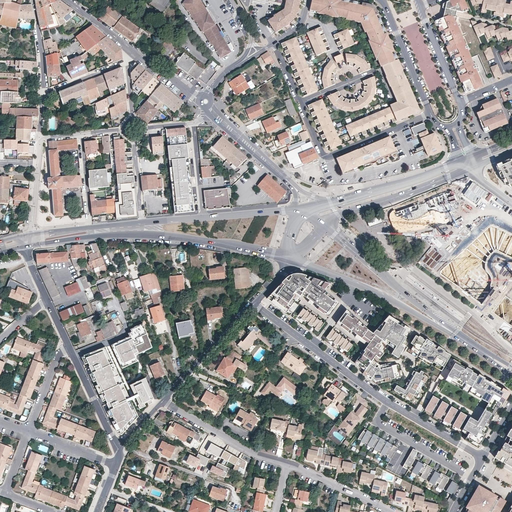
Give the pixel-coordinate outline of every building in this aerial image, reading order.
[(11,3),(5,3),(1,15),(2,15),(8,17),(18,19),(21,5),(22,0),(18,0),(17,4),(11,2),(11,3)] [(47,0),(37,0),(36,1),(36,6),(37,9),(46,6),(49,5),(47,0)] [(232,52),(202,0),(185,0),(183,3),(188,11),(189,10),(195,21),(196,20),(203,32),(204,31),(212,44),(213,44),(221,58),(232,52)] [(299,0),(285,0),(284,4),(289,5),(288,9),(284,7),(283,8),(282,9),(273,14),(273,15),(267,19),(269,23),(269,27),(275,28),(276,30),(279,29),(286,24),(285,22),(287,20),(292,18),(295,16),(296,13),(296,11),(294,11),(295,7),(298,7),(299,1),(299,0)] [(372,4),(370,3),(361,2),(354,0),(311,0),(309,10),(358,21),(360,22),(375,59),(377,58),(380,66),(382,65),(384,64),(396,59),(397,58),(394,50),(381,20),(377,9),(376,8),(375,6),(373,5),(372,4)] [(465,2),(464,0),(455,0),(447,3),(446,9),(457,12),(464,13),(465,10),(468,9),(465,2)] [(492,3),(488,3),(488,0),(483,0),(482,3),(482,4),(481,9),(485,10),(485,8),(490,9),(492,3)] [(496,2),(496,4),(492,3),(490,9),(496,11),(495,12),(499,13),(500,7),(501,0),(497,0),(498,1),(496,2)] [(509,7),(505,6),(506,5),(505,3),(505,1),(505,0),(501,0),(500,7),(499,13),(502,14),(503,12),(507,13),(508,8),(509,7)] [(65,23),(63,19),(73,10),(68,6),(62,2),(56,4),(55,2),(50,4),(51,6),(52,9),(54,8),(58,13),(55,15),(60,26),(65,23)] [(18,19),(23,19),(32,19),(35,19),(33,13),(32,5),(21,5),(18,19)] [(49,7),(49,5),(46,6),(37,9),(39,19),(40,26),(41,27),(45,26),(46,29),(57,26),(55,22),(53,22),(49,7)] [(52,9),(51,6),(49,7),(53,22),(55,22),(57,26),(60,26),(55,15),(52,9)] [(102,20),(110,25),(124,36),(132,42),(141,30),(123,17),(109,6),(105,11),(100,18),(102,20)] [(444,19),(449,17),(456,18),(457,16),(457,12),(446,9),(445,13),(444,19)] [(2,15),(0,21),(0,24),(16,28),(16,27),(18,19),(8,17),(2,15)] [(444,19),(439,21),(444,33),(452,52),(453,52),(454,53),(456,52),(457,54),(455,55),(456,57),(454,57),(456,62),(460,72),(462,71),(462,73),(464,72),(465,74),(463,75),(463,76),(462,77),(464,81),(467,89),(469,88),(471,92),(481,88),(482,85),(481,82),(477,74),(480,72),(477,65),(477,64),(476,63),(475,64),(474,64),(472,59),(468,52),(470,51),(468,47),(466,48),(465,47),(466,46),(466,45),(464,41),(464,40),(457,23),(458,18),(456,18),(449,17),(444,19)] [(473,25),(476,33),(479,32),(480,33),(483,32),(482,30),(484,29),(481,22),(477,24),(476,21),(473,20),(471,20),(473,25)] [(436,22),(444,41),(452,61),(460,80),(466,94),(469,93),(467,89),(464,81),(462,77),(460,72),(456,62),(454,57),(452,52),(444,33),(439,21),(436,22)] [(484,30),(485,31),(487,36),(490,35),(493,34),(492,31),(494,30),(492,25),(488,27),(486,23),(482,22),(481,22),(484,29),(484,30)] [(93,25),(77,37),(87,52),(88,51),(91,48),(98,43),(106,37),(99,31),(93,25)] [(494,30),(495,33),(497,38),(500,37),(504,36),(503,33),(505,32),(502,27),(498,29),(497,26),(492,25),(494,30)] [(323,42),(321,43),(319,40),(321,39),(325,37),(324,33),(320,35),(318,36),(316,32),(318,31),(322,30),(321,26),(306,32),(309,39),(311,39),(313,42),(311,43),(316,55),(324,51),(323,47),(325,46),(329,45),(327,41),(323,42)] [(506,35),(507,38),(510,36),(511,36),(511,29),(509,31),(507,28),(502,27),(505,32),(505,33),(506,35)] [(335,38),(338,36),(341,35),(342,39),(340,40),(336,41),(338,46),(342,44),(344,43),(345,47),(354,43),(348,28),(333,34),(335,38)] [(441,90),(420,29),(408,33),(428,94),(441,90)] [(144,33),(141,30),(132,42),(133,43),(135,44),(144,33)] [(122,50),(118,47),(106,37),(98,43),(91,48),(95,54),(102,49),(109,57),(115,62),(123,59),(122,50)] [(52,38),(43,41),(45,48),(46,56),(58,53),(57,49),(56,42),(53,43),(52,38)] [(296,67),(298,66),(299,70),(297,71),(293,72),(294,75),(295,76),(299,75),(301,74),(303,77),(300,78),(296,80),(298,84),(302,82),(304,81),(306,85),(304,86),(299,88),(301,92),(305,90),(308,89),(309,93),(315,91),(318,89),(316,85),(314,86),(312,82),(314,81),(313,78),(310,79),(309,75),(311,74),(309,70),(307,71),(306,67),(308,66),(306,63),(304,64),(303,60),(305,59),(303,55),(301,56),(299,53),(301,52),(300,48),(297,49),(296,45),(298,44),(297,40),(294,41),(293,38),(281,43),(281,45),(282,47),(286,45),(288,44),(290,48),(288,49),(284,50),(285,54),(290,52),(291,52),(293,55),(291,56),(287,58),(289,61),(293,60),(295,59),(296,63),(294,64),(290,65),(292,69),(296,67)] [(511,47),(509,48),(509,51),(507,51),(500,54),(502,58),(509,55),(510,59),(511,60),(511,59),(511,47)] [(268,52),(261,56),(266,64),(270,62),(272,65),(275,63),(268,52)] [(47,66),(59,65),(58,56),(57,53),(46,56),(47,66)] [(184,53),(176,64),(188,73),(189,72),(197,77),(200,74),(201,75),(205,69),(191,58),(184,53)] [(343,58),(341,53),(333,56),(336,61),(343,58)] [(352,65),(353,62),(355,63),(353,65),(356,68),(359,66),(360,68),(357,69),(359,73),(370,68),(365,60),(356,54),(345,53),(346,61),(348,62),(348,64),(352,65)] [(81,57),(81,56),(70,61),(72,65),(67,67),(72,79),(75,78),(89,73),(81,57)] [(419,110),(416,103),(404,75),(397,58),(396,59),(399,66),(407,87),(411,96),(411,97),(412,100),(413,99),(417,111),(419,110)] [(333,74),(330,74),(331,71),(334,73),(336,69),(334,68),(335,66),(330,59),(323,67),(321,78),(322,85),(323,87),(334,83),(332,79),(330,80),(330,78),(334,78),(333,74)] [(384,64),(386,71),(399,66),(396,59),(384,64)] [(11,61),(11,66),(16,69),(21,69),(23,69),(37,70),(37,62),(11,61)] [(146,71),(142,67),(138,64),(136,62),(131,64),(132,86),(146,71)] [(384,64),(382,65),(392,88),(397,101),(398,100),(386,71),(384,64)] [(48,70),(48,76),(59,76),(61,74),(59,65),(47,66),(48,70)] [(399,66),(386,71),(398,100),(405,115),(410,112),(411,114),(417,111),(413,99),(412,100),(411,97),(411,96),(407,87),(399,66)] [(124,76),(123,67),(105,74),(104,75),(109,89),(109,90),(111,96),(126,89),(124,76)] [(154,77),(150,75),(150,74),(146,71),(132,86),(133,91),(138,96),(143,90),(154,77)] [(109,89),(104,75),(94,79),(100,96),(104,95),(103,91),(109,89)] [(242,75),(229,82),(237,95),(250,88),(242,75)] [(359,99),(357,101),(355,102),(354,99),(350,98),(350,102),(348,102),(349,99),(345,98),(344,101),(342,100),(344,98),(341,95),(338,97),(337,96),(339,94),(338,90),(330,93),(327,95),(332,104),(340,109),(350,110),(360,108),(368,103),(374,95),(376,86),(374,76),(362,81),(364,84),(367,83),(368,85),(363,85),(363,89),(366,90),(366,92),(362,91),(361,94),(364,95),(362,97),(359,95),(357,97),(359,99)] [(150,97),(161,84),(158,81),(154,77),(143,90),(150,97)] [(86,82),(84,83),(90,101),(100,96),(94,79),(87,81),(86,82)] [(0,91),(8,92),(18,92),(18,81),(0,80),(0,91)] [(90,101),(84,83),(78,85),(66,90),(60,92),(63,105),(71,102),(76,100),(78,104),(83,102),(85,107),(91,105),(90,101)] [(173,94),(166,88),(161,84),(150,97),(147,100),(158,109),(164,103),(174,113),(183,103),(179,99),(173,94)] [(126,91),(126,89),(111,96),(114,104),(115,106),(127,101),(126,95),(126,91)] [(0,99),(1,99),(1,103),(5,103),(18,104),(18,92),(8,92),(0,91),(0,99)] [(287,108),(293,105),(288,92),(286,93),(289,100),(284,101),(287,108)] [(91,105),(95,103),(101,100),(100,96),(90,101),(91,105)] [(501,110),(496,97),(480,104),(482,108),(478,110),(484,125),(482,126),(483,128),(488,130),(507,122),(502,112),(500,112),(499,111),(501,110)] [(101,100),(95,103),(96,106),(95,106),(96,114),(105,113),(105,110),(109,109),(109,105),(107,98),(101,100)] [(323,129),(325,128),(326,132),(324,133),(320,135),(322,138),(326,137),(328,136),(329,139),(327,140),(323,142),(324,143),(325,146),(329,144),(331,143),(333,148),(341,144),(340,140),(337,141),(336,137),(338,136),(336,132),(334,133),(333,129),(335,129),(333,125),(331,126),(329,122),(332,121),(330,118),(328,119),(326,115),(328,114),(327,110),(325,111),(323,107),(325,106),(324,103),(322,104),(320,99),(316,101),(307,105),(309,109),(313,107),(315,106),(317,110),(315,111),(311,112),(313,117),(317,115),(318,114),(320,117),(318,118),(314,120),(316,124),(319,122),(322,121),(323,124),(321,125),(317,127),(318,129),(319,131),(323,129)] [(147,100),(144,104),(135,114),(147,124),(158,109),(147,100)] [(390,106),(391,108),(396,120),(405,116),(405,115),(398,100),(397,101),(389,104),(390,106)] [(109,109),(111,118),(128,110),(127,104),(127,101),(115,106),(109,109)] [(263,114),(259,104),(247,110),(251,119),(263,114)] [(293,105),(287,108),(291,116),(297,114),(293,105)] [(372,125),(371,123),(374,122),(375,124),(377,128),(380,127),(381,126),(379,122),(378,120),(382,119),(383,121),(385,125),(388,123),(387,119),(386,117),(390,116),(390,118),(392,122),(396,120),(391,108),(387,109),(386,107),(382,109),(383,111),(379,112),(379,110),(375,112),(376,114),(372,115),(371,113),(368,115),(369,117),(365,119),(364,117),(360,118),(361,120),(357,122),(356,120),(352,121),(353,123),(349,125),(349,123),(345,124),(348,133),(352,131),(353,133),(354,137),(358,136),(357,131),(356,129),(359,128),(360,130),(362,134),(366,133),(364,128),(363,126),(367,125),(368,127),(370,131),(374,129),(372,125)] [(12,109),(5,109),(0,108),(0,115),(12,116),(17,116),(18,109),(12,109)] [(484,125),(478,110),(476,111),(484,131),(488,130),(483,128),(482,126),(484,125)] [(17,117),(17,129),(27,129),(32,129),(32,117),(17,117)] [(274,117),(263,122),(268,132),(282,126),(280,121),(276,123),(274,117)] [(425,123),(412,129),(415,137),(420,135),(428,132),(425,123)] [(186,128),(162,130),(162,134),(167,134),(175,213),(195,211),(186,128)] [(17,129),(16,140),(18,140),(22,140),(29,141),(36,141),(36,135),(37,129),(32,129),(27,129),(17,129)] [(291,141),(287,132),(278,136),(279,139),(282,145),(291,141)] [(428,132),(420,135),(425,147),(426,150),(429,157),(443,151),(436,134),(430,137),(428,132)] [(125,144),(124,139),(121,139),(119,139),(119,137),(118,134),(114,135),(115,148),(125,147),(125,144)] [(111,153),(110,139),(110,135),(102,136),(104,154),(111,153)] [(378,156),(383,154),(384,156),(388,154),(387,152),(394,150),(394,149),(393,147),(388,135),(381,138),(382,140),(378,141),(378,140),(367,144),(368,146),(364,147),(364,146),(355,149),(349,152),(350,153),(346,154),(346,153),(336,157),(335,157),(339,166),(343,165),(345,170),(351,167),(352,169),(356,167),(356,166),(362,163),(369,160),(370,162),(373,160),(373,158),(378,156)] [(222,136),(213,147),(228,159),(237,149),(230,143),(225,139),(222,136)] [(163,137),(152,138),(153,155),(165,154),(164,149),(163,142),(163,138),(163,137)] [(61,177),(59,160),(58,150),(78,149),(78,145),(78,143),(77,139),(66,140),(49,142),(50,150),(49,150),(51,178),(48,178),(49,184),(49,189),(53,189),(55,216),(58,216),(63,216),(62,204),(62,195),(65,195),(64,188),(66,188),(67,188),(80,187),(82,187),(81,175),(61,177)] [(17,150),(18,144),(18,140),(16,140),(5,140),(5,143),(1,143),(0,152),(4,152),(4,149),(17,150)] [(29,141),(22,140),(22,144),(18,144),(17,150),(17,153),(29,153),(29,154),(34,154),(34,150),(35,146),(29,146),(29,141)] [(294,168),(304,164),(313,160),(314,163),(318,161),(317,158),(318,158),(311,142),(306,143),(304,140),(302,141),(288,146),(289,151),(285,153),(289,163),(293,164),(294,168)] [(85,142),(86,154),(97,153),(97,149),(97,146),(96,141),(85,142)] [(388,154),(397,150),(395,146),(393,147),(394,149),(394,150),(387,152),(388,154)] [(132,155),(132,152),(125,152),(125,147),(115,148),(116,157),(125,156),(128,156),(132,155)] [(225,161),(228,159),(213,147),(211,149),(225,161)] [(228,159),(237,168),(247,158),(242,153),(237,149),(228,159)] [(126,161),(125,156),(116,157),(117,166),(126,165),(133,164),(133,160),(128,161),(126,161)] [(203,178),(211,177),(209,159),(201,159),(202,173),(203,178)] [(228,159),(225,161),(235,170),(237,168),(228,159)] [(511,162),(499,167),(504,178),(506,177),(509,185),(511,184),(511,187),(511,159),(510,160),(511,162)] [(127,169),(126,165),(117,166),(117,174),(134,173),(134,169),(127,169)] [(108,173),(107,169),(89,170),(90,178),(91,178),(92,180),(89,181),(89,184),(92,184),(92,188),(109,187),(108,182),(108,179),(108,173)] [(231,178),(234,181),(240,176),(237,172),(231,178)] [(136,194),(134,173),(117,174),(119,192),(119,195),(115,195),(116,209),(137,207),(137,205),(136,199),(134,199),(133,196),(133,194),(136,194)] [(157,175),(142,176),(143,194),(147,194),(148,192),(148,191),(147,189),(154,189),(156,188),(156,190),(156,195),(159,195),(159,196),(159,197),(160,197),(161,197),(162,197),(163,197),(163,196),(164,196),(164,195),(162,179),(158,180),(157,175)] [(287,192),(275,182),(267,175),(266,176),(258,186),(278,203),(287,192)] [(0,188),(9,189),(10,183),(10,177),(0,176),(0,188)] [(10,189),(16,189),(14,199),(15,200),(26,201),(28,201),(29,191),(30,189),(20,188),(21,184),(10,183),(10,189)] [(0,202),(0,203),(9,203),(9,189),(0,188),(0,202)] [(229,205),(228,188),(204,191),(206,207),(223,205),(223,206),(229,205)] [(422,201),(394,211),(392,212),(390,214),(389,217),(391,223),(395,231),(400,234),(425,229),(442,226),(447,225),(450,223),(454,218),(456,213),(457,208),(456,203),(452,192),(450,191),(445,192),(437,195),(422,201)] [(90,192),(92,206),(93,215),(107,213),(106,200),(101,201),(101,198),(95,198),(94,192),(90,192)] [(105,196),(106,200),(107,213),(116,212),(116,209),(115,195),(105,196)] [(381,216),(367,220),(369,228),(383,224),(381,216)] [(511,234),(493,225),(490,226),(467,247),(442,270),(440,273),(441,274),(482,305),(493,288),(491,285),(491,281),(491,277),(489,274),(486,270),(485,264),(487,260),(490,255),(496,249),(511,257),(511,300),(506,297),(495,312),(511,324),(511,234)] [(97,275),(108,271),(97,243),(93,243),(96,252),(93,253),(89,254),(92,261),(97,275)] [(85,257),(83,244),(70,245),(70,252),(73,252),(73,253),(78,253),(78,258),(80,258),(85,257)] [(37,263),(44,263),(69,261),(72,261),(70,256),(69,252),(68,252),(37,254),(37,263)] [(70,252),(70,256),(72,261),(74,266),(78,266),(78,258),(78,253),(73,253),(73,252),(70,252)] [(209,269),(210,279),(225,278),(223,266),(217,267),(217,269),(209,269)] [(245,267),(234,268),(236,288),(248,287),(247,282),(246,282),(245,267)] [(39,271),(40,272),(49,291),(54,302),(61,298),(57,289),(47,268),(39,271)] [(156,272),(141,277),(145,292),(152,290),(153,293),(151,295),(152,299),(162,295),(156,272)] [(302,294),(314,278),(298,273),(294,273),(291,274),(288,276),(286,277),(280,284),(276,289),(267,298),(286,313),(296,300),(296,301),(298,298),(295,295),(296,293),(300,296),(302,294)] [(85,276),(79,278),(84,289),(90,287),(85,276)] [(127,299),(134,296),(128,280),(127,280),(125,276),(117,280),(118,283),(117,284),(122,295),(125,294),(127,299)] [(182,276),(170,277),(172,291),(184,289),(182,276)] [(84,289),(79,278),(76,279),(77,282),(81,291),(84,289)] [(339,303),(324,290),(330,284),(314,278),(302,294),(309,299),(317,305),(326,311),(324,314),(329,317),(339,303)] [(65,287),(69,296),(81,291),(77,282),(65,287)] [(98,286),(101,292),(103,291),(106,297),(112,294),(107,283),(98,286)] [(12,289),(9,297),(28,304),(33,292),(23,288),(19,287),(17,290),(12,289)] [(494,290),(490,296),(495,300),(500,294),(494,290)] [(487,297),(480,310),(487,313),(494,301),(487,297)] [(60,312),(63,320),(84,311),(81,303),(60,312)] [(160,305),(151,308),(155,323),(165,320),(160,305)] [(326,311),(317,305),(315,307),(324,314),(326,311)] [(223,317),(221,307),(206,309),(207,320),(214,319),(214,318),(216,317),(223,317)] [(135,311),(137,317),(146,314),(143,308),(135,311)] [(307,311),(304,308),(299,315),(302,317),(301,318),(305,321),(306,320),(311,313),(307,311)] [(370,331),(347,310),(337,323),(341,327),(343,324),(352,331),(369,344),(376,335),(373,334),(370,331)] [(314,316),(311,313),(306,320),(309,322),(308,323),(308,324),(311,326),(313,325),(317,318),(314,316)] [(382,340),(394,349),(391,354),(398,358),(406,346),(403,344),(412,330),(389,316),(373,334),(376,335),(382,340)] [(321,321),(317,318),(313,325),(316,327),(315,329),(318,331),(324,323),(321,321)] [(82,323),(78,325),(81,332),(78,333),(81,340),(87,338),(85,335),(91,333),(86,321),(85,319),(83,320),(82,320),(81,320),(82,323)] [(190,320),(177,323),(180,337),(189,335),(189,334),(194,332),(192,324),(191,324),(190,320)] [(101,330),(105,339),(118,333),(113,321),(99,326),(101,330)] [(132,331),(144,325),(143,323),(131,329),(132,331)] [(352,331),(343,324),(341,327),(350,333),(352,331)] [(144,325),(132,331),(128,333),(130,336),(127,338),(128,340),(113,347),(121,365),(137,358),(135,355),(139,353),(138,351),(151,344),(144,325)] [(252,328),(250,330),(251,331),(243,341),(241,340),(238,344),(245,350),(246,349),(256,337),(257,335),(269,346),(272,343),(269,340),(254,327),(252,326),(251,327),(252,328)] [(334,341),(339,334),(336,332),(332,329),(326,337),(330,340),(331,338),(334,341)] [(101,330),(97,332),(99,336),(96,337),(98,341),(105,339),(101,330)] [(352,331),(350,333),(367,346),(369,347),(371,345),(369,344),(352,331)] [(341,346),(346,339),(343,337),(339,334),(334,341),(333,342),(337,345),(338,343),(341,346)] [(375,357),(376,356),(380,359),(384,353),(379,350),(377,348),(379,344),(382,340),(376,335),(369,344),(371,345),(369,347),(365,352),(363,355),(361,358),(356,364),(365,371),(373,359),(375,357)] [(444,367),(451,355),(445,351),(441,348),(440,351),(431,346),(433,343),(430,341),(429,343),(428,342),(427,343),(425,342),(426,341),(417,335),(411,344),(414,345),(412,348),(421,353),(419,357),(422,359),(423,358),(430,362),(432,364),(433,362),(436,364),(437,363),(444,367)] [(13,348),(21,352),(27,354),(29,350),(32,342),(18,337),(13,348)] [(128,340),(127,338),(111,345),(113,347),(128,340)] [(37,344),(47,348),(48,343),(38,339),(37,344)] [(348,351),(353,344),(349,342),(346,339),(341,346),(340,347),(343,350),(344,350),(345,348),(348,351)] [(32,342),(29,350),(36,352),(33,360),(41,363),(47,348),(37,344),(32,342)] [(440,351),(441,348),(433,343),(431,346),(440,351)] [(138,351),(139,353),(152,347),(151,344),(138,351)] [(106,346),(103,348),(137,419),(139,416),(106,346)] [(108,412),(111,419),(114,418),(116,422),(121,432),(123,436),(137,419),(103,348),(85,356),(85,357),(88,364),(89,364),(91,367),(90,367),(91,369),(88,370),(92,379),(95,378),(97,382),(99,386),(100,389),(98,390),(100,395),(103,394),(104,397),(102,398),(104,403),(107,401),(108,404),(111,411),(108,412)] [(421,353),(412,348),(411,350),(417,354),(417,356),(419,357),(421,353)] [(231,349),(229,354),(237,358),(236,359),(239,360),(242,356),(231,349)] [(287,352),(281,361),(300,374),(306,366),(302,363),(304,360),(300,358),(298,360),(287,352)] [(216,370),(227,377),(231,372),(233,373),(237,366),(244,370),(247,365),(239,360),(236,359),(237,358),(229,354),(226,358),(225,357),(216,370)] [(385,365),(375,357),(373,359),(379,363),(375,367),(377,368),(378,366),(381,368),(380,369),(381,370),(382,370),(382,368),(384,368),(392,366),(391,365),(393,365),(393,363),(385,365)] [(137,358),(121,365),(122,368),(138,361),(137,358)] [(365,371),(363,374),(371,380),(372,378),(376,381),(385,379),(390,377),(391,379),(401,376),(398,363),(393,365),(391,365),(392,366),(384,368),(382,368),(382,370),(381,370),(380,369),(381,368),(378,366),(377,368),(375,367),(379,363),(373,359),(365,371)] [(44,364),(41,363),(33,360),(30,368),(41,372),(44,364)] [(164,374),(160,362),(151,366),(155,378),(164,374)] [(467,369),(454,362),(450,369),(452,370),(445,380),(450,383),(451,382),(452,380),(482,397),(481,399),(487,403),(483,409),(484,410),(492,415),(502,398),(505,400),(509,394),(504,391),(496,387),(490,383),(485,380),(479,376),(472,373),(473,372),(467,369)] [(437,363),(436,364),(434,367),(442,371),(444,367),(437,363)] [(37,381),(41,372),(30,368),(26,377),(37,381)] [(403,389),(405,390),(416,371),(428,378),(429,377),(423,373),(423,372),(421,370),(420,372),(415,369),(403,389)] [(403,389),(396,385),(393,390),(394,391),(394,392),(410,401),(412,398),(410,397),(411,394),(414,396),(417,397),(420,393),(415,390),(421,381),(425,383),(428,378),(416,371),(405,390),(403,389)] [(34,390),(37,381),(26,377),(23,386),(34,390)] [(63,378),(60,377),(55,391),(67,396),(72,382),(69,381),(63,378)] [(146,377),(130,385),(140,405),(145,403),(148,402),(152,400),(154,399),(146,377)] [(284,377),(275,387),(282,392),(285,389),(296,397),(301,391),(284,377)] [(482,397),(452,380),(451,382),(463,389),(462,390),(468,394),(469,392),(481,399),(482,397)] [(278,396),(282,392),(275,387),(269,382),(261,392),(266,396),(270,390),(278,396)] [(23,386),(20,394),(28,397),(31,398),(34,390),(23,386)] [(329,399),(330,397),(336,402),(337,401),(340,403),(346,396),(332,386),(332,387),(329,391),(325,396),(329,399)] [(67,396),(55,391),(50,405),(57,408),(61,410),(62,408),(67,396)] [(205,404),(206,402),(210,405),(210,406),(209,408),(218,412),(222,403),(215,399),(216,397),(206,391),(201,401),(205,404)] [(9,400),(10,397),(0,393),(0,406),(3,408),(6,409),(9,400)] [(487,427),(478,422),(470,418),(467,422),(464,421),(467,416),(461,412),(458,417),(455,415),(458,410),(452,407),(449,412),(446,410),(449,405),(442,401),(440,406),(437,404),(439,400),(433,396),(426,407),(433,411),(436,413),(442,416),(445,418),(451,422),(454,424),(460,427),(463,429),(465,427),(468,429),(467,431),(469,432),(468,434),(465,440),(471,443),(478,447),(488,428),(487,427)] [(19,397),(16,404),(11,403),(12,401),(9,400),(6,409),(21,414),(26,400),(19,397)] [(505,400),(502,398),(492,415),(484,410),(478,422),(487,427),(500,405),(502,405),(505,400)] [(343,415),(346,410),(339,404),(337,407),(343,415)] [(350,432),(368,409),(362,404),(356,412),(358,413),(356,416),(351,411),(344,420),(347,422),(343,428),(350,432)] [(60,421),(53,418),(56,411),(48,408),(43,423),(57,428),(60,421)] [(218,412),(209,408),(207,412),(216,417),(218,412)] [(258,419),(254,416),(255,414),(251,412),(249,414),(240,409),(233,422),(240,426),(247,430),(249,427),(253,429),(258,419)] [(57,428),(66,432),(70,421),(63,418),(62,418),(60,421),(57,428)] [(272,419),(270,428),(287,432),(289,425),(285,424),(285,421),(272,419)] [(343,428),(347,422),(344,420),(338,428),(348,435),(350,432),(343,428)] [(79,424),(70,421),(66,432),(75,435),(79,424)] [(173,433),(173,432),(178,424),(176,422),(173,427),(170,425),(167,432),(172,435),(173,433)] [(75,435),(83,439),(87,428),(81,425),(79,424),(75,435)] [(191,430),(190,431),(178,424),(173,432),(173,433),(179,436),(179,437),(190,444),(193,438),(194,439),(195,438),(199,440),(201,436),(191,430)] [(289,425),(287,432),(286,439),(293,440),(294,438),(299,440),(302,428),(293,426),(289,425)] [(511,427),(504,441),(508,444),(505,449),(501,447),(495,457),(511,467),(511,427)] [(83,439),(92,442),(96,431),(87,428),(83,439)] [(365,442),(370,434),(371,431),(367,429),(366,432),(363,430),(360,434),(358,438),(361,440),(361,441),(365,443),(365,442)] [(372,446),(376,438),(378,435),(375,434),(374,433),(372,435),(370,434),(365,442),(368,444),(367,444),(371,447),(372,446)] [(378,450),(383,442),(385,439),(382,437),(380,437),(379,439),(376,438),(372,446),(374,447),(374,448),(378,451),(378,450)] [(162,441),(158,449),(165,453),(164,454),(171,457),(175,448),(162,441)] [(380,452),(384,455),(385,454),(389,446),(391,443),(388,441),(387,441),(385,443),(383,442),(378,450),(381,451),(380,452)] [(0,459),(7,462),(8,458),(12,447),(0,443),(0,459)] [(224,450),(212,443),(207,451),(213,454),(210,459),(213,460),(216,456),(220,458),(220,457),(224,450)] [(391,458),(398,447),(395,445),(393,444),(392,447),(389,446),(385,454),(387,455),(387,456),(391,458)] [(321,456),(317,455),(318,451),(316,450),(316,448),(317,447),(310,445),(309,449),(308,449),(306,458),(316,460),(315,463),(320,464),(321,456)] [(239,458),(224,450),(220,457),(223,459),(221,464),(225,466),(228,461),(235,465),(239,458)] [(32,451),(29,460),(39,464),(42,455),(32,451)] [(196,458),(191,455),(187,462),(197,467),(199,463),(206,466),(209,458),(199,453),(196,458)] [(321,456),(320,464),(334,467),(337,467),(339,460),(339,458),(326,455),(326,454),(322,454),(321,456)] [(408,469),(415,457),(414,457),(409,454),(402,466),(406,469),(406,468),(408,469)] [(417,474),(423,464),(418,461),(419,460),(415,457),(408,469),(411,471),(411,472),(416,475),(417,474)] [(246,462),(239,458),(235,465),(233,469),(237,471),(239,467),(244,469),(246,462)] [(36,473),(39,464),(29,460),(25,468),(28,470),(36,473)] [(340,472),(341,470),(350,472),(353,463),(339,460),(337,467),(336,471),(340,472)] [(215,467),(213,472),(221,476),(223,473),(226,474),(229,467),(225,466),(221,464),(218,462),(215,467)] [(425,479),(431,469),(426,466),(427,465),(424,463),(423,464),(417,474),(420,476),(419,477),(425,480),(425,479)] [(170,467),(160,464),(155,476),(166,480),(167,480),(168,480),(169,479),(169,478),(169,477),(168,476),(167,475),(170,467)] [(92,478),(95,470),(85,466),(81,474),(92,478)] [(493,475),(504,479),(508,471),(497,466),(493,475)] [(434,484),(440,474),(435,471),(436,470),(432,468),(431,469),(425,479),(428,481),(428,482),(433,485),(434,484)] [(39,486),(32,483),(33,481),(35,475),(28,472),(22,487),(36,493),(39,486)] [(374,480),(375,475),(361,472),(359,483),(363,484),(363,481),(373,484),(374,480)] [(442,489),(448,479),(443,476),(444,475),(440,473),(440,474),(434,484),(437,486),(436,487),(442,490),(442,489)] [(89,487),(92,478),(81,474),(78,482),(89,487)] [(144,486),(146,482),(128,475),(125,484),(137,489),(139,484),(144,486)] [(255,477),(253,487),(258,488),(257,492),(264,494),(265,489),(263,489),(265,479),(255,477)] [(451,494),(457,484),(451,481),(452,480),(449,478),(448,479),(442,489),(451,494)] [(385,494),(387,482),(376,480),(374,480),(373,484),(372,489),(381,491),(381,493),(385,494)] [(88,490),(89,487),(78,482),(75,491),(77,492),(85,495),(88,490)] [(36,493),(35,497),(42,500),(49,503),(53,491),(40,485),(39,486),(36,493)] [(213,486),(209,496),(223,501),(227,490),(220,487),(220,489),(213,486)] [(467,507),(465,511),(485,511),(487,510),(490,511),(500,511),(506,501),(500,498),(498,501),(495,499),(494,502),(491,500),(492,499),(492,498),(492,496),(492,495),(491,494),(490,492),(489,492),(481,487),(479,490),(477,489),(468,504),(469,505),(471,505),(469,508),(468,508),(467,507)] [(295,499),(294,503),(302,505),(303,501),(307,502),(309,492),(300,490),(298,500),(295,499)] [(68,497),(68,496),(53,491),(49,503),(56,505),(63,508),(65,504),(68,497)] [(396,491),(394,500),(404,502),(403,505),(408,505),(409,498),(405,497),(406,493),(396,491)] [(77,492),(75,499),(68,497),(65,504),(79,510),(85,495),(77,492)] [(257,492),(255,500),(253,509),(262,511),(263,511),(266,494),(264,494),(257,492)] [(492,499),(491,500),(494,502),(495,499),(498,501),(500,498),(489,492),(490,492),(491,494),(492,495),(492,496),(492,498),(492,499)] [(415,495),(414,499),(409,498),(408,505),(415,507),(414,509),(422,510),(424,501),(424,497),(415,495)] [(207,511),(210,506),(194,500),(190,511),(192,511),(207,511)] [(338,501),(335,511),(349,511),(350,511),(351,506),(341,504),(341,502),(338,501)] [(422,511),(425,511),(435,511),(437,504),(432,503),(424,501),(422,510),(422,511)] [(117,503),(115,510),(121,511),(128,511),(130,508),(117,503)] [(302,505),(294,503),(292,511),(302,511),(303,509),(301,509),(302,505)]
